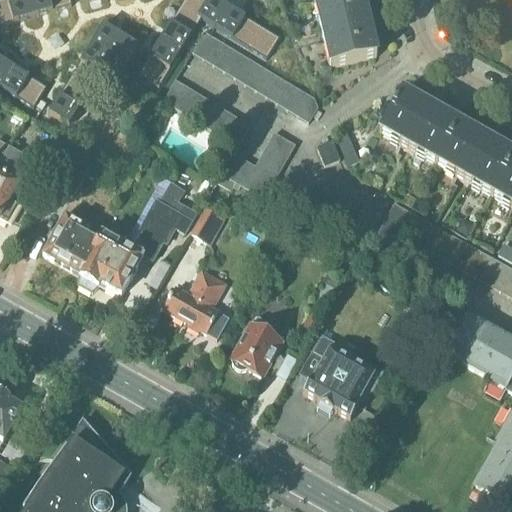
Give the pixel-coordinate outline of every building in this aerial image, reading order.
[(11,0),(5,2),(25,68),(250,1),(249,0),(11,0)] [(350,0),(312,0),(315,9),(350,0)] [(350,0),(315,9),(330,71),(376,60),(361,0),(350,0)] [(159,44),(180,57),(201,23),(180,10),(159,44)] [(227,10),(214,31),(266,63),(279,42),(227,10)] [(103,28),(90,49),(111,62),(125,70),(138,50),(103,28)] [(202,63),(215,42),(207,37),(204,36),(203,39),(192,56),(202,63)] [(225,48),(215,42),(202,63),(213,69),(225,48)] [(180,57),(159,44),(138,78),(159,91),(180,57)] [(236,55),(225,48),(213,69),(223,76),(236,55)] [(69,83),(90,96),(111,62),(90,49),(69,83)] [(234,82),(247,61),(236,55),(223,76),(234,82)] [(257,68),(247,61),(234,82),(244,88),(257,68)] [(0,63),(0,89),(12,71),(0,63)] [(255,95),(268,74),(257,68),(244,88),(255,95)] [(12,71),(0,89),(0,92),(33,112),(46,92),(12,71)] [(278,80),(268,74),(255,95),(266,101),(278,80)] [(289,87),(278,80),(266,101),(276,107),(289,87)] [(69,83),(48,117),(68,130),(90,96),(69,83)] [(162,104),(173,111),(186,90),(175,84),(162,104)] [(287,114),(299,93),(289,87),(276,107),(287,114)] [(173,111),(184,117),(196,97),(186,90),(173,111)] [(310,100),(299,93),(287,114),(297,120),(310,100)] [(378,136),(435,168),(459,126),(457,125),(456,126),(436,115),(437,114),(425,107),(424,108),(404,97),(404,96),(402,95),(378,136)] [(184,117),(194,124),(207,103),(196,97),(184,117)] [(317,111),(313,102),(310,100),(297,120),(308,127),(317,111)] [(194,124),(205,130),(218,110),(207,103),(194,124)] [(205,130),(215,137),(228,116),(218,110),(205,130)] [(215,137),(226,144),(239,123),(228,116),(215,137)] [(226,144),(237,150),(250,129),(239,123),(226,144)] [(493,145),(492,145),(480,138),(480,139),(460,128),(461,127),(459,126),(435,168),(491,200),(511,161),(511,157),(493,146),(493,145)] [(288,161),(294,150),(275,139),(269,149),(288,161)] [(0,166),(9,151),(8,150),(0,145),(0,166)] [(332,146),(317,152),(324,171),(340,165),(332,146)] [(97,159),(74,147),(50,186),(74,200),(97,159)] [(269,149),(263,160),(282,171),(288,161),(269,149)] [(0,222),(6,226),(14,212),(38,168),(9,151),(0,166),(0,222)] [(60,158),(48,152),(35,177),(48,183),(60,158)] [(233,185),(245,165),(233,157),(221,179),(233,185)] [(282,171),(263,160),(257,171),(276,182),(282,171)] [(511,161),(491,200),(511,211),(511,161)] [(256,172),(245,165),(233,185),(244,192),(251,181),(256,172)] [(257,171),(256,172),(251,181),(270,192),(276,182),(257,171)] [(199,196),(207,200),(209,201),(220,180),(209,175),(202,190),(199,196)] [(264,203),(270,192),(251,181),(244,192),(264,203)] [(79,280),(76,288),(92,296),(97,291),(100,287),(121,299),(130,283),(136,272),(143,260),(152,264),(163,244),(166,245),(173,233),(183,239),(195,217),(176,207),(182,195),(167,187),(156,207),(154,205),(133,242),(137,244),(132,253),(123,247),(126,242),(105,230),(96,245),(88,260),(89,261),(79,280)] [(314,188),(307,199),(328,211),(335,200),(314,188)] [(307,199),(301,210),(322,222),(328,211),(307,199)] [(355,212),(335,200),(328,211),(349,223),(355,212)] [(65,218),(42,259),(79,280),(89,261),(88,260),(96,245),(105,230),(110,221),(74,202),(65,218)] [(388,218),(409,229),(415,219),(394,207),(388,218)] [(301,210),(295,221),(316,233),(322,222),(301,210)] [(188,237),(199,244),(205,233),(212,238),(221,222),(203,211),(188,237)] [(328,211),(322,222),(343,234),(349,223),(328,211)] [(409,229),(388,218),(382,228),(403,240),(409,229)] [(403,242),(411,246),(423,246),(423,223),(416,219),(403,242)] [(343,234),(322,222),(316,233),(337,245),(343,234)] [(436,230),(423,223),(423,246),(423,253),(436,253),(436,230)] [(403,240),(382,228),(376,239),(397,251),(403,240)] [(436,230),(436,253),(436,260),(448,260),(449,237),(436,230)] [(449,237),(448,260),(448,267),(461,267),(461,244),(449,237)] [(397,251),(376,239),(370,250),(391,261),(397,251)] [(461,244),(461,267),(461,274),(474,274),(474,251),(461,244)] [(502,248),(496,258),(502,261),(508,251),(502,248)] [(391,261),(370,250),(364,260),(385,272),(391,261)] [(486,258),(474,251),(474,274),(474,281),(486,281),(486,258)] [(486,258),(486,281),(486,288),(499,288),(499,265),(486,258)] [(170,269),(162,264),(148,288),(156,293),(170,269)] [(511,272),(499,265),(499,288),(499,295),(511,295),(511,272)] [(187,299),(174,292),(162,314),(188,328),(187,330),(198,336),(199,335),(205,338),(205,337),(215,342),(222,329),(223,330),(227,323),(216,317),(217,316),(210,312),(223,288),(200,275),(187,299)] [(310,333),(307,339),(310,340),(320,323),(319,323),(331,302),(324,298),(312,318),(311,318),(304,330),(310,333)] [(511,396),(511,344),(468,320),(467,319),(467,320),(457,314),(445,335),(455,341),(445,360),(446,360),(447,359),(506,391),(505,393),(511,396)] [(230,364),(231,365),(231,366),(232,368),(233,370),(233,371),(235,372),(237,374),(239,375),(240,375),(242,375),(243,375),(245,374),(246,374),(247,373),(262,381),(269,369),(277,374),(283,362),(276,357),(281,347),(266,338),(271,329),(256,320),(249,332),(244,333),(241,339),(243,343),(230,364)] [(310,382),(309,384),(302,397),(319,406),(318,407),(321,409),(322,408),(330,413),(330,414),(333,415),(333,414),(350,424),(358,409),(357,409),(375,378),(340,358),(344,352),(321,339),(311,356),(323,363),(311,383),(310,382)] [(8,404),(2,400),(0,402),(0,492),(13,473),(0,464),(0,452),(14,430),(21,434),(29,420),(22,416),(23,414),(7,405),(8,404)] [(511,419),(473,491),(511,511),(511,510),(511,419)] [(123,511),(124,511),(124,509),(123,507),(122,505),(121,503),(119,501),(118,499),(116,497),(114,496),(123,483),(127,486),(131,479),(82,423),(22,511),(123,511)]
